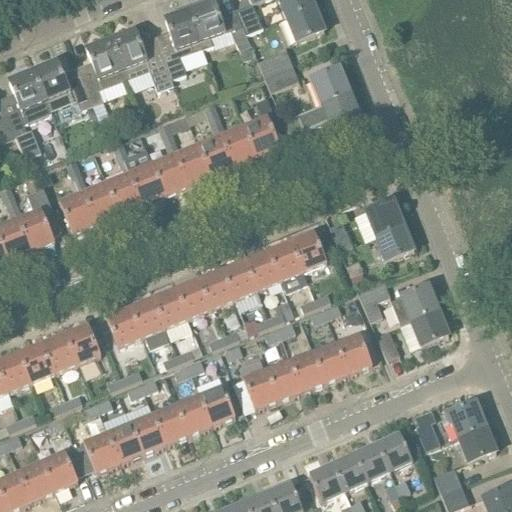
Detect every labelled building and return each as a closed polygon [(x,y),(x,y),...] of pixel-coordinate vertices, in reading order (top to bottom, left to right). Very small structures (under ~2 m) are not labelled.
[(277,0),(287,23),(314,12),(309,0),(249,0),(253,8),(271,0),(277,0)] [(240,55),(250,51),(235,15),(220,21),(214,7),(190,15),(204,53),(214,50),(211,44),(232,37),(240,55)] [(255,13),(253,8),(235,15),(241,28),(250,51),(256,48),(251,37),(263,33),(255,13)] [(314,12),(287,23),(297,48),(324,37),(314,12)] [(180,62),(204,53),(190,15),(166,24),(170,37),(156,42),(171,84),(186,79),(180,62)] [(174,91),(171,84),(156,42),(141,48),(136,36),(112,45),(127,85),(150,76),(158,96),(174,91)] [(83,88),(93,110),(102,133),(113,129),(103,103),(121,96),(117,88),(127,85),(112,45),(88,54),(92,66),(77,72),(83,88)] [(264,83),(293,71),(287,56),(258,67),(264,83)] [(49,113),(72,103),(70,98),(71,97),(57,66),(34,76),(49,113)] [(271,97),(299,86),(293,71),(264,83),(271,97)] [(322,109),(350,98),(340,73),(312,84),(322,109)] [(51,118),(49,113),(34,76),(10,86),(15,98),(0,104),(16,142),(28,137),(24,129),(51,118)] [(350,98),(322,109),(333,134),(360,123),(350,98)] [(0,135),(5,147),(16,142),(0,104),(0,103),(0,135)] [(265,123),(268,129),(270,128),(276,125),(269,107),(260,111),(265,123)] [(210,127),(220,123),(214,109),(204,114),(210,127)] [(294,150),(308,144),(298,120),(283,126),(294,150)] [(220,123),(210,127),(215,140),(225,136),(220,123)] [(258,164),(281,155),(270,128),(268,129),(265,123),(245,131),(258,164)] [(163,145),(173,141),(168,128),(158,133),(163,145)] [(235,174),(258,164),(245,131),(221,141),(235,174)] [(26,164),(42,158),(32,135),(28,137),(16,142),(26,164)] [(173,141),(163,145),(169,158),(178,154),(173,141)] [(212,183),(235,174),(221,141),(198,150),(212,183)] [(117,163),(127,159),(122,147),(113,151),(117,163)] [(189,193),(212,183),(198,150),(175,160),(189,193)] [(127,159),(117,163),(123,175),(132,171),(127,159)] [(166,202),(189,193),(175,160),(152,169),(166,202)] [(71,183),(82,179),(76,166),(66,170),(71,183)] [(143,212),(166,202),(152,169),(129,179),(143,212)] [(82,179),(71,183),(77,196),(87,192),(82,179)] [(120,221),(143,212),(129,179),(106,188),(120,221)] [(97,231),(120,221),(106,188),(83,198),(97,231)] [(6,209),(15,205),(10,193),(1,197),(6,209)] [(74,240),(97,231),(83,198),(60,207),(74,240)] [(15,205),(6,209),(11,221),(20,217),(15,205)] [(376,243),(404,231),(394,207),(366,218),(376,243)] [(18,225),(32,258),(55,248),(41,215),(18,225)] [(0,246),(9,267),(32,258),(18,225),(0,231),(0,246)] [(340,257),(352,252),(342,227),(330,233),(340,257)] [(404,231),(376,243),(386,267),(414,256),(404,231)] [(304,280),(327,271),(315,239),(291,248),(304,280)] [(0,270),(9,267),(0,246),(0,270)] [(281,289),(304,280),(291,248),(268,258),(281,289)] [(258,299),(281,289),(268,258),(245,267),(258,299)] [(351,282),(363,277),(358,266),(346,272),(351,282)] [(235,308),(258,299),(245,267),(222,276),(235,308)] [(212,317),(235,308),(222,276),(199,286),(212,317)] [(189,327),(212,317),(199,286),(176,295),(189,327)] [(383,322),(377,308),(390,302),(384,288),(358,299),(370,328),(383,322)] [(411,328),(439,316),(428,291),(391,307),(401,331),(411,328)] [(194,338),(189,327),(176,295),(153,305),(170,345),(171,347),(194,338)] [(317,313),(331,308),(327,299),(314,304),(317,313)] [(303,319),(317,313),(314,304),(300,310),(303,319)] [(147,355),(170,345),(153,305),(130,314),(143,346),(147,355)] [(328,325),(341,320),(339,313),(338,311),(325,316),(328,325)] [(120,355),(143,346),(130,314),(107,323),(120,355)] [(314,331),(328,325),(325,316),(310,322),(314,331)] [(439,316),(411,328),(421,352),(449,341),(439,316)] [(272,332),(285,326),(282,318),(268,323),(272,332)] [(258,337),(272,332),(268,323),(254,329),(258,337)] [(282,344),(296,338),(292,330),(278,335),(282,344)] [(78,372),(102,363),(89,331),(66,340),(78,372)] [(268,350),(282,344),(278,335),(265,341),(268,350)] [(226,350),(240,345),(236,336),(223,342),(226,350)] [(383,356),(395,351),(389,336),(376,341),(383,356)] [(55,382),(78,372),(66,340),(42,350),(55,382)] [(337,349),(349,381),(372,372),(360,340),(337,349)] [(212,356),(226,350),(223,342),(208,347),(212,356)] [(325,390),(349,381),(337,349),(313,358),(325,390)] [(32,391),(55,382),(42,350),(20,359),(32,391)] [(228,366),(242,360),(239,351),(225,357),(228,366)] [(387,366),(399,361),(395,351),(383,356),(387,366)] [(180,369),(194,364),(190,355),(177,361),(180,369)] [(302,398),(325,390),(313,358),(290,366),(302,398)] [(0,376),(9,400),(32,391),(20,359),(0,367),(0,376)] [(157,379),(180,369),(177,361),(163,366),(161,362),(151,366),(157,379)] [(278,407),(302,398),(290,366),(267,375),(278,407)] [(191,381),(205,376),(201,367),(187,373),(191,381)] [(177,387),(191,381),(187,373),(174,378),(177,387)] [(255,416),(278,407),(267,375),(243,384),(255,416)] [(0,403),(9,400),(0,376),(0,403)] [(120,384),(123,392),(142,385),(139,376),(120,384)] [(110,398),(123,392),(120,384),(107,389),(110,398)] [(144,400),(158,395),(155,386),(141,392),(144,400)] [(131,406),(144,400),(141,392),(128,397),(131,406)] [(199,401),(212,432),(235,423),(222,392),(199,401)] [(68,415),(82,409),(79,401),(65,406),(68,415)] [(189,442),(212,432),(199,401),(176,410),(189,442)] [(99,419),(113,413),(109,404),(95,410),(99,419)] [(55,421),(68,415),(65,406),(51,412),(55,421)] [(459,444),(486,433),(476,408),(449,419),(459,444)] [(85,425),(99,419),(95,410),(82,416),(85,425)] [(166,451),(189,442),(176,410),(153,420),(166,451)] [(9,439),(22,434),(19,425),(14,413),(10,415),(14,427),(5,430),(9,439)] [(22,434),(36,428),(33,419),(19,425),(22,434)] [(143,461),(166,451),(153,420),(130,429),(143,461)] [(51,438),(65,433),(61,424),(48,430),(51,438)] [(418,444),(431,438),(426,428),(414,433),(418,444)] [(119,470),(143,461),(130,429),(107,439),(119,470)] [(486,433),(459,444),(469,469),(496,457),(486,433)] [(96,480),(119,470),(107,439),(83,448),(86,454),(94,474),(96,480)] [(391,479),(413,469),(400,439),(377,450),(391,479)] [(10,455),(22,450),(19,441),(6,446),(10,455)] [(0,459),(10,455),(6,446),(0,448),(0,459)] [(368,490),(391,479),(377,450),(355,460),(368,490)] [(84,478),(94,474),(86,454),(76,458),(84,478)] [(42,467),(55,498),(78,488),(76,483),(67,462),(64,457),(42,467)] [(84,478),(76,458),(67,462),(76,483),(84,478)] [(346,500),(368,490),(355,460),(332,470),(346,500)] [(32,508),(55,498),(42,467),(19,477),(32,508)] [(323,510),(346,500),(332,470),(309,481),(323,510)] [(441,501),(462,493),(454,473),(433,482),(441,501)] [(0,496),(6,511),(23,511),(32,508),(19,477),(0,485),(0,496)] [(400,502),(410,497),(405,485),(395,490),(400,502)] [(274,511),(301,511),(291,489),(269,498),(274,511)] [(395,490),(385,494),(391,506),(400,502),(395,490)] [(445,511),(466,511),(470,511),(462,493),(441,501),(445,511)] [(486,511),(511,511),(511,496),(511,493),(483,504),(486,511)] [(247,511),(274,511),(269,498),(246,507),(247,511)]
